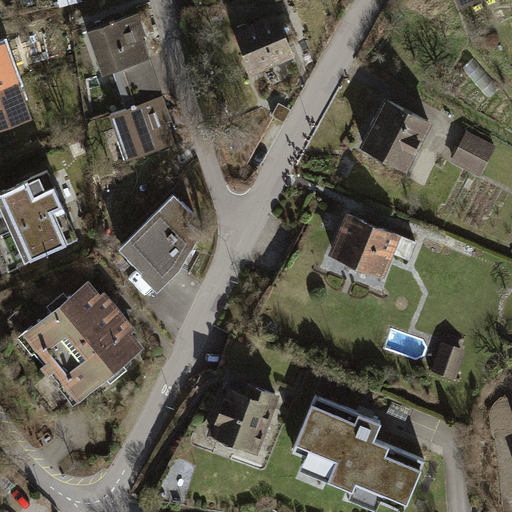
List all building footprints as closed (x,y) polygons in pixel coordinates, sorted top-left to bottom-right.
[(511,0),(454,0),(461,14),(493,0),(504,0),(506,4),(511,0)] [(260,26),(233,36),(250,80),(293,64),(287,48),(298,44),(291,27),(281,31),(277,19),(273,20),(271,15),(258,20),(260,26)] [(137,18),(87,35),(102,78),(113,74),(148,62),(152,61),(137,18)] [(0,92),(20,85),(6,48),(0,50),(0,92)] [(473,61),(462,70),(491,103),(501,93),(473,61)] [(121,96),(156,84),(148,62),(113,74),(121,96)] [(121,96),(127,112),(162,100),(156,84),(121,96)] [(20,85),(0,92),(0,135),(34,123),(20,85)] [(127,112),(110,118),(126,163),(177,146),(162,100),(127,112)] [(431,127),(390,104),(364,149),(405,172),(431,127)] [(497,150),(469,135),(454,164),(483,178),(497,150)] [(78,242),(47,172),(0,192),(0,255),(8,273),(78,242)] [(175,200),(120,255),(161,295),(181,275),(203,237),(190,224),(194,219),(175,200)] [(418,245),(347,218),(332,257),(386,278),(394,260),(410,266),(418,245)] [(85,287),(19,340),(44,370),(39,375),(46,383),(51,379),(76,409),(142,355),(129,340),(132,337),(100,298),(97,301),(85,287)] [(468,353),(444,345),(433,374),(458,383),(468,353)] [(209,440),(259,459),(281,399),(238,383),(235,392),(227,389),(209,440)] [(390,428),(316,400),(293,459),(330,473),(322,493),(355,505),(359,493),(409,511),(410,511),(431,461),(384,443),(390,428)]
